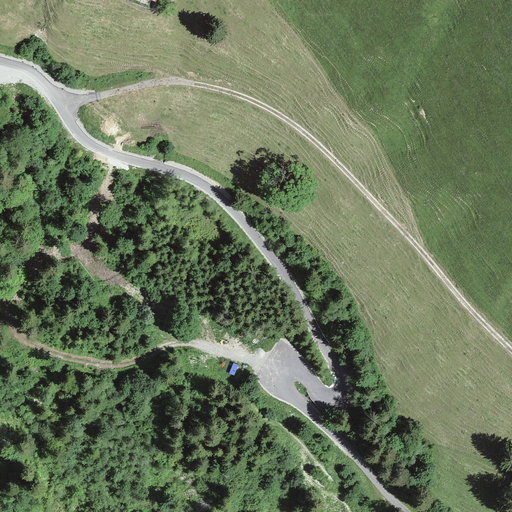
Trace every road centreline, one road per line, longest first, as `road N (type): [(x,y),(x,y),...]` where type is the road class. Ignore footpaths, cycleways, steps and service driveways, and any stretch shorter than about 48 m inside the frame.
road 1 (track): [(406,511),(283,384),(291,369),(324,394),(337,393),(341,383),(286,276),(242,220),(188,176),(90,144),(38,76),(0,60)]
road 2 (track): [(61,108),(165,81),(254,101),(294,124),(511,352)]
